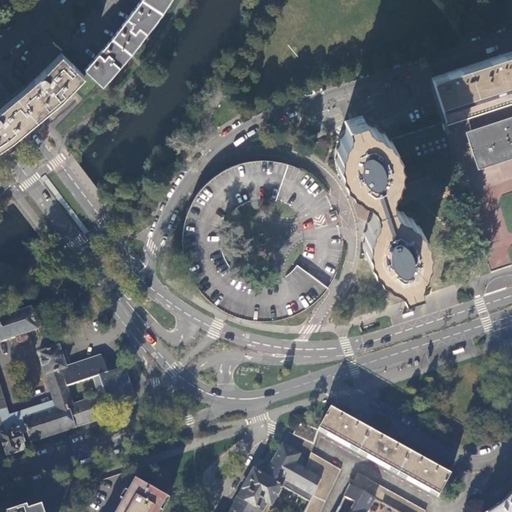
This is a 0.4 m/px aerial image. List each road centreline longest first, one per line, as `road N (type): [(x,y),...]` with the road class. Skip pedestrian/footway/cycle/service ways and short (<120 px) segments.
road 1 (residential): [(135,272),(184,180),(242,128),(511,31)]
road 2 (secondary): [(135,272),(0,91)]
road 3 (residential): [(324,377),(454,460),(499,455),(511,433)]
road 4 (secondary): [(324,377),(504,318)]
road 5 (secondary): [(511,295),(345,347)]
road 6 (secondary): [(345,347),(261,345),(192,318)]
road 7 (residential): [(87,256),(171,339),(187,334),(192,318)]
road 8 (secondary): [(0,137),(87,256)]
road 9 (residential): [(119,438),(253,399)]
road 10 (residential): [(119,438),(0,477)]
road 11 (residential): [(345,347),(317,359),(226,355)]
road 12 (residential): [(110,289),(157,400)]
